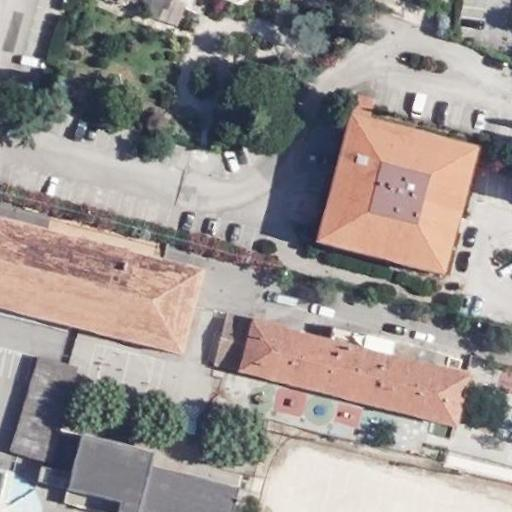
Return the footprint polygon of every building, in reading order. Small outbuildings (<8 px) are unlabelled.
[(385,242),(434,255),(468,128),(419,114),(417,121),(398,117),(400,110),(363,99),(368,79),(348,73),(310,221),(366,237),(368,228),(386,233),(385,242)] [(83,327),(184,352),(208,264),(166,255),(0,214),(0,305),(77,326),(83,327)] [(315,389),(462,427),(475,375),(444,366),(441,372),(398,360),(401,345),(341,328),(337,343),(292,331),(293,328),(236,312),(220,363),(315,389)] [(79,369),(39,358),(12,454),(51,465),(79,369)] [(186,501),(192,476),(150,465),(144,491),(186,501)]
